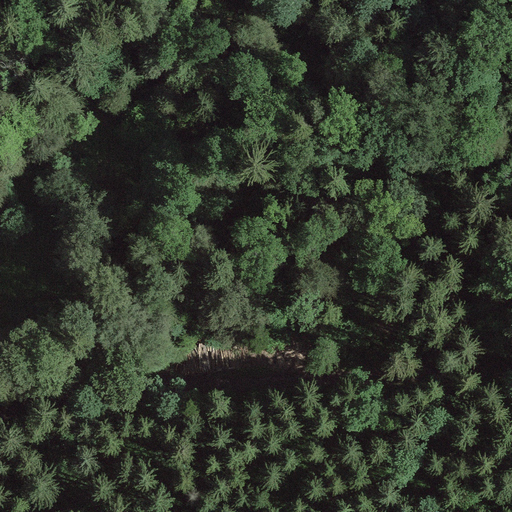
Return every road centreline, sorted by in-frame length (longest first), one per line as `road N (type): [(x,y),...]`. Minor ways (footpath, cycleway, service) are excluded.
road 1 (track): [(511,355),(167,384)]
road 2 (track): [(167,384),(72,391),(0,407)]
